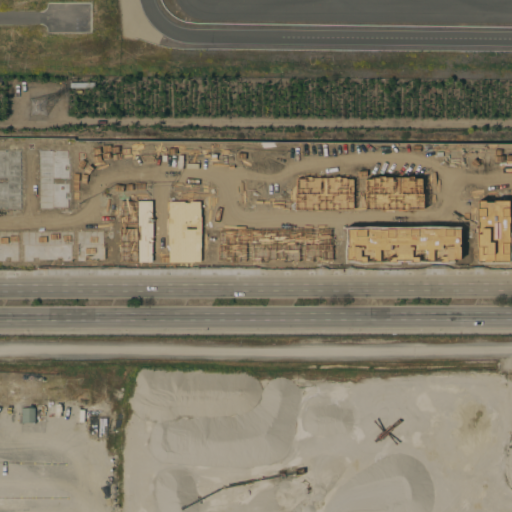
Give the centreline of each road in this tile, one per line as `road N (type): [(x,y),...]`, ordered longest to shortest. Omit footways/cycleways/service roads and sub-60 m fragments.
road 1 (primary): [(511,294),(0,293)]
road 2 (primary): [(0,317),(511,317)]
